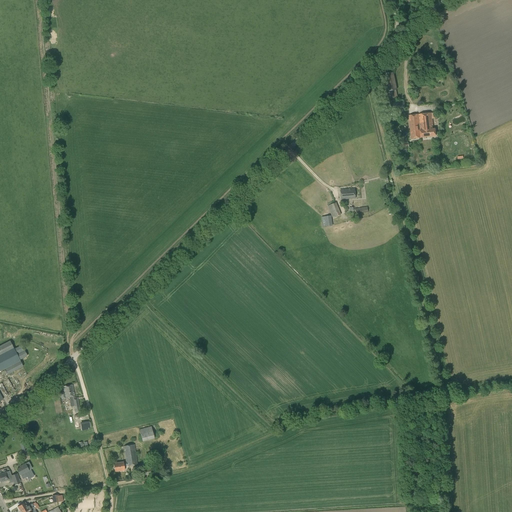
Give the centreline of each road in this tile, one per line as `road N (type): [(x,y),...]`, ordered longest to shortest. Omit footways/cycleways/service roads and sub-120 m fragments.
road 1 (unclassified): [(0,428),(400,39)]
road 2 (track): [(38,0),(71,345),(108,485)]
road 3 (track): [(108,485),(188,468),(313,416),(446,392)]
road 4 (track): [(371,71),(446,392)]
